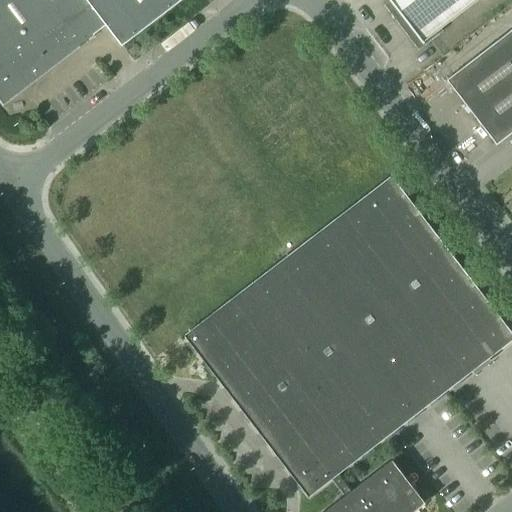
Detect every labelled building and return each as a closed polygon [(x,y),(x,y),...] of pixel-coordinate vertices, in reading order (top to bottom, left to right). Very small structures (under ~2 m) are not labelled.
[(0,0),(0,96),(2,100),(23,84),(25,87),(105,26),(121,46),(181,0),(0,0)] [(388,0),(389,1),(383,6),(417,51),(442,32),(440,29),(477,0),(388,0)] [(511,31),(511,30),(446,80),(496,145),(511,132),(511,31)] [(127,51),(132,57),(138,53),(134,47),(127,51)] [(414,511),(432,499),(430,497),(423,503),(391,461),(351,492),(337,475),(511,340),(511,333),(391,176),(183,336),(308,498),(331,479),(345,497),(324,511),(414,511)]
